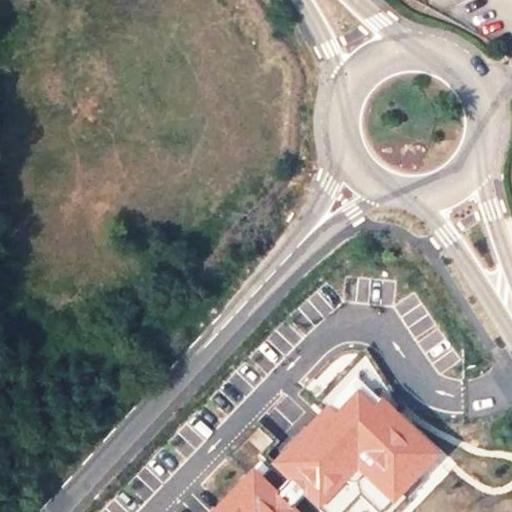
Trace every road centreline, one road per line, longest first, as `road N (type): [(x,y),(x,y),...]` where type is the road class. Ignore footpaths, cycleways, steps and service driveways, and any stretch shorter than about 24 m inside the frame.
road 1 (residential): [(251,299),(57,511)]
road 2 (residential): [(341,142),(314,217),(251,299)]
road 3 (residential): [(251,299),(326,229),(389,197)]
road 4 (tertiary): [(476,168),(489,129),(479,90),(449,61),(409,52)]
road 5 (tertiary): [(413,201),(511,323)]
